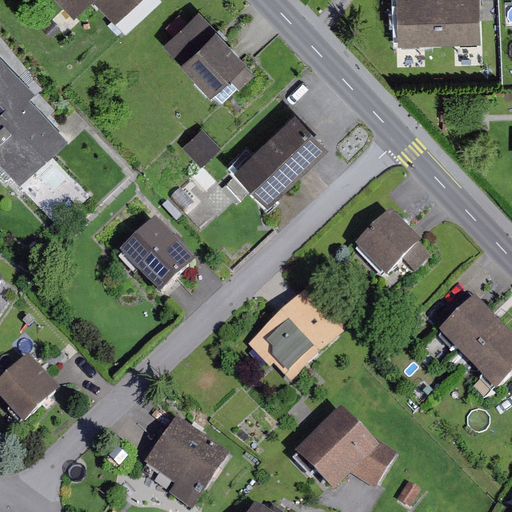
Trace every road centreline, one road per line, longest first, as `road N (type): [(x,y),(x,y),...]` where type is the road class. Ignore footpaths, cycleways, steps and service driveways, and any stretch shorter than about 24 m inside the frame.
road 1 (residential): [(6,503),(399,140)]
road 2 (tertiary): [(268,0),(399,140)]
road 3 (tertiary): [(399,140),(511,259)]
